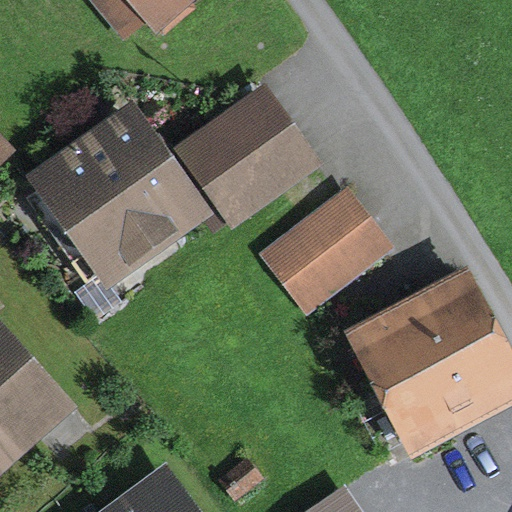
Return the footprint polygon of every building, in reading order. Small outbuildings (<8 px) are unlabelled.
[(181,0),(136,0),(155,22),(181,0)] [(262,106),(213,140),(254,198),(303,163),(262,106)] [(197,218),(128,121),(41,183),(110,280),(197,218)] [(0,172),(25,150),(0,123),(0,172)] [(347,201),(272,257),(307,303),(382,247),(347,201)] [(511,391),(511,383),(458,288),(362,343),(419,444),(511,391)] [(0,466),(60,413),(0,345),(0,466)] [(186,511),(167,485),(130,511),(186,511)]
